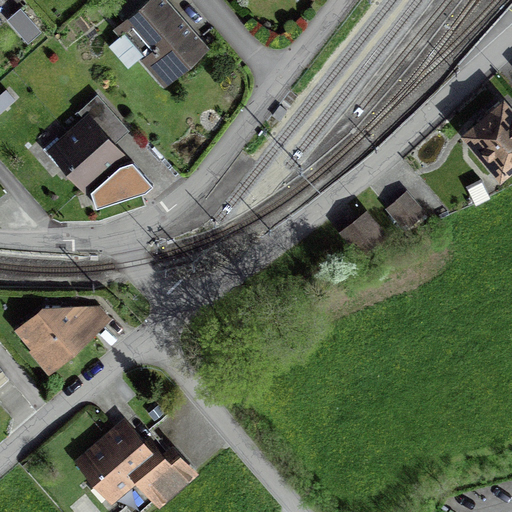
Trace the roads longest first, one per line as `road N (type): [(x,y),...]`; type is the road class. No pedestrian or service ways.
road 1 (residential): [(175,304),(390,151),(511,41)]
road 2 (residential): [(144,336),(289,511)]
road 3 (residential): [(124,234),(202,181),(276,86)]
road 4 (residential): [(144,336),(0,467)]
road 5 (residential): [(124,234),(0,238)]
